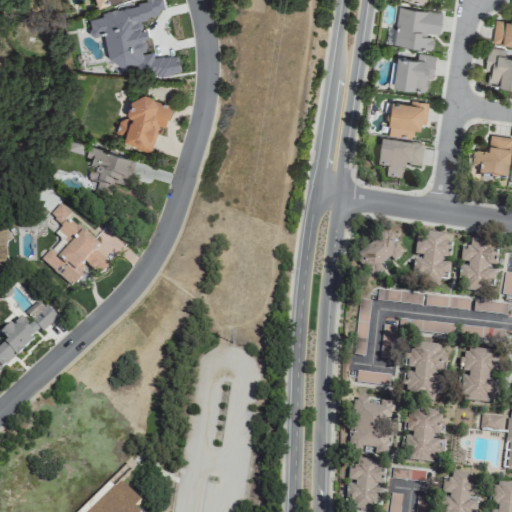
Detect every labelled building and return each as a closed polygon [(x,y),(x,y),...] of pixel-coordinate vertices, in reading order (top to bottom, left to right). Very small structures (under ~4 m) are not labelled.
[(176,57),(152,54),(150,50),(147,51),(143,38),(147,38),(141,19),(141,18),(165,11),(161,0),(147,0),(101,14),(100,16),(90,19),(88,32),(90,37),(101,34),(110,65),(165,76),(180,71),(176,57)] [(391,45),(430,51),(433,36),(438,37),(441,14),(397,7),(391,45)] [(511,88),(511,57),(502,57),(503,50),(488,48),(483,84),(511,88)] [(435,57),(417,54),(416,61),(396,58),(391,87),(425,92),(427,79),(431,80),(435,57)] [(150,151),(157,126),(164,128),(170,105),(139,97),(138,101),(130,98),(125,116),(129,117),(122,144),(150,151)] [(391,102),(386,135),(412,139),(413,131),(422,132),(426,104),(410,101),(409,105),(391,102)] [(470,166),(478,167),(477,177),(506,180),(511,138),(489,135),(487,151),(472,149),(470,166)] [(82,143),(70,138),(66,150),(78,154),(82,143)] [(420,143),(379,138),(376,167),(417,171),(420,143)] [(85,180),(96,183),(94,192),(109,196),(112,183),(128,188),(136,158),(88,145),(84,155),(92,157),(85,180)] [(39,259),(69,287),(87,267),(97,277),(109,264),(93,250),(98,245),(66,216),(69,213),(58,203),(48,214),(59,224),(50,234),(56,240),(39,259)] [(354,256),(371,278),(382,270),(379,266),(389,259),(392,262),(403,254),(386,232),(354,256)] [(443,236),(415,233),(413,258),(412,258),(411,276),(417,277),(416,284),(437,286),(438,279),(447,280),(448,261),(449,261),(450,243),(442,242),(443,236)] [(490,293),(491,268),(495,268),(496,244),(469,243),(468,247),(460,246),(459,265),(458,265),(457,283),(465,283),(464,292),(490,293)] [(511,273),(502,272),(501,295),(511,295),(511,273)] [(468,299),(425,293),(423,304),(466,311),(468,299)] [(0,344),(0,370),(39,329),(42,331),(56,317),(44,306),(26,324),(18,316),(0,334),(0,335),(4,340),(0,344)] [(407,400),(435,399),(434,390),(442,390),(441,377),(435,377),(434,370),(442,370),(441,343),(404,344),(405,370),(402,370),(403,386),(406,385),(407,400)] [(494,349),(460,350),(460,374),(458,374),(458,402),(492,401),(492,375),(495,375),(494,349)] [(348,452),(389,454),(391,402),(366,401),(366,397),(351,397),(348,452)] [(440,411),(405,410),(404,433),(403,445),(402,461),(437,462),(438,436),(439,436),(440,411)] [(500,429),(501,414),(479,413),(478,429),(500,429)] [(350,511),(372,511),(373,506),(379,506),(381,487),(382,487),(384,467),(375,467),(375,460),(357,458),(356,466),(347,465),(346,483),(345,483),(343,501),(351,502),(350,511)] [(472,511),(474,472),(442,471),(441,496),(440,496),(439,511),(472,511)] [(137,511),(133,507),(139,502),(118,480),(85,511),(137,511)] [(488,511),(511,511),(511,482),(493,480),(490,508),(489,508),(488,511)]
